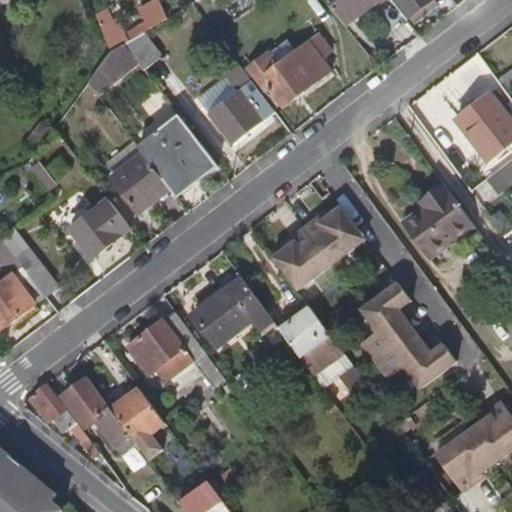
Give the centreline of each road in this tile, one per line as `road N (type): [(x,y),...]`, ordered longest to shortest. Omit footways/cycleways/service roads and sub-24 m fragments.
road 1 (residential): [(0,388),(507,0)]
road 2 (residential): [(0,408),(125,511)]
